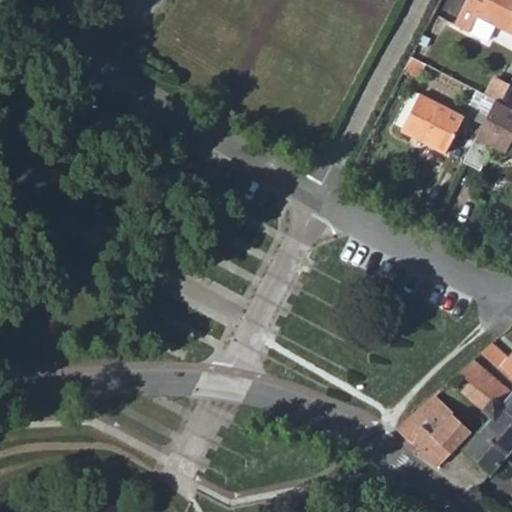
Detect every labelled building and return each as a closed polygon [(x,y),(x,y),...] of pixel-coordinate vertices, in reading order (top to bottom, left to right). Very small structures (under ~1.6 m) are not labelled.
[(454,23),(468,31),(478,16),(493,24),(511,35),(511,0),(468,0),(465,6),(454,23)] [(468,31),(485,40),(493,24),(478,16),(468,31)] [(491,74),(480,94),(492,100),(498,104),(509,83),(491,74)] [(415,89),(396,127),(439,150),(460,113),(415,89)] [(511,110),(498,104),(492,100),(469,144),(493,156),(503,160),(509,161),(511,160),(511,110)] [(456,168),(480,180),(493,156),(469,144),(456,168)] [(511,226),(491,248),(506,262),(511,254),(511,226)] [(511,360),(510,362),(492,348),(481,358),(511,382),(511,360)] [(511,392),(511,394),(475,363),(458,379),(473,391),(468,399),(488,419),(461,454),(486,476),(511,447),(511,392)] [(451,412),(435,398),(396,433),(439,470),(470,436),(448,416),(451,412)]
